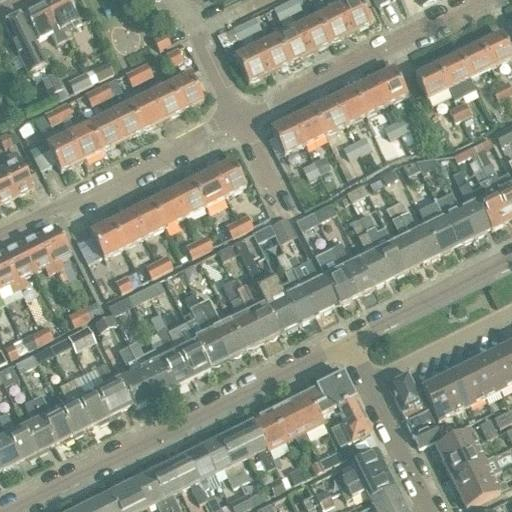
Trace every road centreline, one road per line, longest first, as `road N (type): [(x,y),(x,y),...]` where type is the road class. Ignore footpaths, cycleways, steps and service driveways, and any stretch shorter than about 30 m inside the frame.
road 1 (residential): [(350,341),(20,511)]
road 2 (residential): [(239,120),(479,0)]
road 3 (residential): [(0,237),(239,120)]
road 4 (residential): [(511,261),(350,341)]
road 5 (residential): [(369,381),(511,312)]
road 6 (residential): [(430,511),(369,381)]
road 7 (residential): [(239,120),(179,0)]
